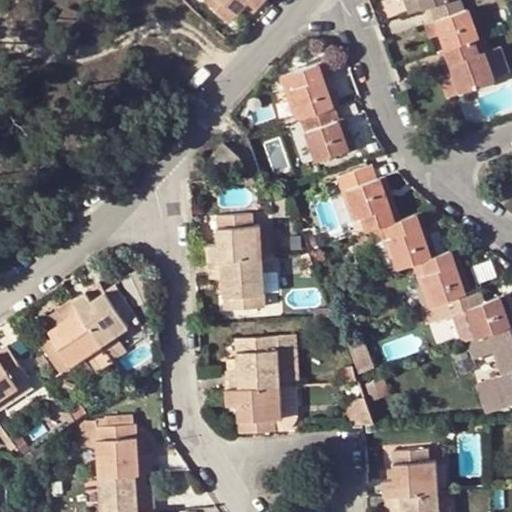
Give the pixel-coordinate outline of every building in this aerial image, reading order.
[(259,0),(208,0),(230,18),(239,8),(246,0),(251,0),(256,4),(259,0)] [(247,15),(256,4),(251,0),(246,0),(239,8),(247,15)] [(407,0),(411,10),(423,6),(421,0),(407,0)] [(461,0),(441,0),(432,3),(437,19),(431,20),(435,33),(442,31),(448,47),(458,43),(478,36),(468,7),(464,7),(461,0)] [(505,5),(499,6),(502,16),(508,14),(505,5)] [(435,33),(431,20),(424,23),(429,36),(435,33)] [(511,24),(484,34),(486,39),(511,29),(511,24)] [(448,47),(442,49),(451,74),(456,72),(456,74),(463,89),(494,78),(493,76),(488,63),(484,50),(489,47),(486,39),(484,34),(478,36),(458,43),(448,47)] [(501,44),(489,47),(494,60),(488,63),(493,76),(510,69),(501,44)] [(494,60),(489,47),(484,50),(488,63),(494,60)] [(324,61),(316,64),(328,93),(336,90),(324,61)] [(337,104),(341,103),(336,90),(328,93),(316,64),(294,72),(298,85),(288,88),(299,117),(303,116),(331,107),(337,104)] [(283,76),(288,88),(298,85),(294,72),(283,76)] [(463,89),(456,74),(444,79),(449,94),(463,89)] [(337,104),(331,107),(335,120),(339,119),(342,118),(337,104)] [(331,107),(303,116),(318,158),(356,146),(350,131),(345,133),(339,119),(335,120),(331,107)] [(342,118),(339,119),(345,133),(350,131),(345,117),(342,118)] [(239,155),(224,141),(213,153),(227,168),(239,155)] [(363,213),(369,229),(372,228),(380,225),(393,220),(382,191),(390,187),(385,173),(378,176),(373,162),(338,174),(354,217),(363,213)] [(259,183),(258,176),(248,176),(248,184),(259,183)] [(397,219),(401,217),(390,187),(382,191),(393,220),(397,219)] [(432,240),(421,209),(414,212),(426,242),(432,240)] [(242,257),(263,255),(261,223),(254,224),(253,212),(219,214),(221,243),(210,243),(211,259),(242,257)] [(414,212),(401,217),(397,219),(393,220),(380,225),(394,263),(396,268),(404,265),(414,261),(431,255),(437,252),(432,240),(426,242),(414,212)] [(369,229),(363,213),(354,217),(360,232),(369,229)] [(462,224),(454,217),(449,223),(458,229),(462,224)] [(275,222),(261,223),(263,255),(277,254),(275,222)] [(381,269),(394,263),(380,225),(372,228),(377,241),(371,243),(381,269)] [(449,248),(441,227),(430,231),(432,240),(437,252),(449,248)] [(467,276),(456,246),(450,248),(461,278),(467,276)] [(430,305),(437,302),(445,299),(472,289),(467,276),(461,278),(450,248),(449,248),(437,252),(431,255),(414,261),(430,305)] [(265,304),(263,255),(242,257),(211,259),(212,276),(215,275),(224,274),(225,289),(226,307),(265,304)] [(216,290),(225,289),(224,274),(215,275),(216,290)] [(100,280),(87,289),(93,298),(106,290),(100,280)] [(73,297),(103,341),(130,325),(126,319),(136,312),(117,283),(93,298),(87,289),(73,297)] [(478,335),(491,331),(507,325),(511,323),(511,310),(511,307),(504,309),(500,294),(485,300),(480,286),(472,289),(445,299),(437,302),(441,316),(453,312),(468,306),(478,335)] [(52,290),(46,294),(55,306),(61,302),(52,290)] [(504,309),(511,307),(506,292),(500,294),(504,309)] [(89,350),(103,341),(73,297),(59,306),(59,307),(66,317),(55,324),(40,334),(62,368),(89,350)] [(153,307),(149,299),(142,302),(145,310),(153,307)] [(468,306),(453,312),(464,340),(469,339),(478,335),(468,306)] [(49,314),(55,324),(66,317),(59,307),(49,314)] [(511,323),(507,325),(491,331),(498,349),(505,371),(498,374),(499,377),(508,401),(509,403),(511,401),(511,323)] [(498,349),(491,331),(478,335),(469,339),(475,357),(498,349)] [(103,341),(114,358),(129,348),(118,332),(103,341)] [(277,336),(281,384),(297,384),(296,378),(301,378),(299,335),(277,336)] [(273,385),(281,384),(277,336),(239,337),(240,356),(240,366),(229,367),(228,367),(229,387),(273,385)] [(103,341),(89,350),(101,368),(115,359),(103,341)] [(0,395),(29,376),(7,344),(0,349),(0,395)] [(240,366),(240,356),(229,357),(229,367),(240,366)] [(359,377),(354,364),(343,365),(344,378),(359,377)] [(508,401),(499,377),(480,384),(489,407),(508,401)] [(283,414),(281,384),(273,385),(229,387),(230,402),(241,401),(243,429),(276,428),(276,415),(283,414)] [(276,415),(276,428),(283,427),(289,425),(292,424),(295,422),(298,418),(300,413),(300,408),(299,384),(297,384),(281,384),(283,414),(276,415)] [(375,420),(366,395),(346,396),(348,422),(375,420)] [(73,409),(77,416),(88,409),(83,402),(73,409)] [(75,418),(69,408),(64,412),(70,421),(75,418)] [(85,447),(99,447),(97,424),(137,422),(137,414),(108,416),(109,419),(100,419),(100,420),(89,421),(86,422),(84,425),(83,429),(85,447)] [(16,443),(1,422),(0,423),(0,431),(10,447),(16,443)] [(99,447),(101,474),(116,473),(137,472),(145,471),(147,471),(153,471),(152,452),(149,452),(140,453),(139,440),(137,422),(97,424),(99,447)] [(31,444),(23,431),(15,436),(23,449),(31,444)] [(148,439),(139,440),(140,453),(149,452),(148,439)] [(385,477),(386,492),(438,489),(436,458),(429,458),(428,447),(393,449),(394,464),(395,477),(388,477),(385,477)] [(145,471),(137,472),(138,485),(147,485),(147,471),(145,471)] [(116,473),(101,474),(102,495),(103,511),(111,511),(122,511),(155,508),(154,484),(147,485),(138,485),(137,472),(116,473)] [(63,479),(52,480),(53,492),(64,491),(63,479)] [(439,511),(438,489),(386,492),(387,511),(439,511)]
